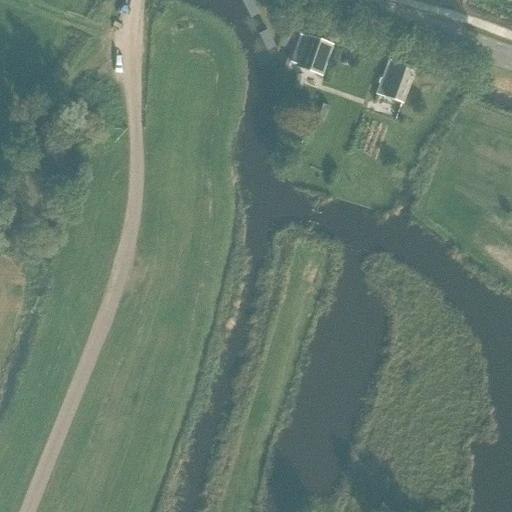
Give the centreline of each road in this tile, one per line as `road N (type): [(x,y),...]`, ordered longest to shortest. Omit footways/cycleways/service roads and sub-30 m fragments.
road 1 (track): [(23,511),(130,231),(138,176),(134,0)]
road 2 (tertiary): [(511,60),(342,0)]
